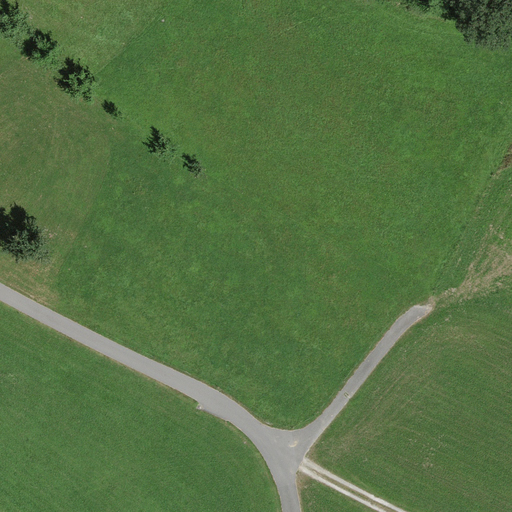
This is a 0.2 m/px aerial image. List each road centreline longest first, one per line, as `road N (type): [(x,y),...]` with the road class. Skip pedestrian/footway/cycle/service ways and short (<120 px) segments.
road 1 (track): [(0,300),(246,433),(286,511)]
road 2 (track): [(373,511),(246,433)]
